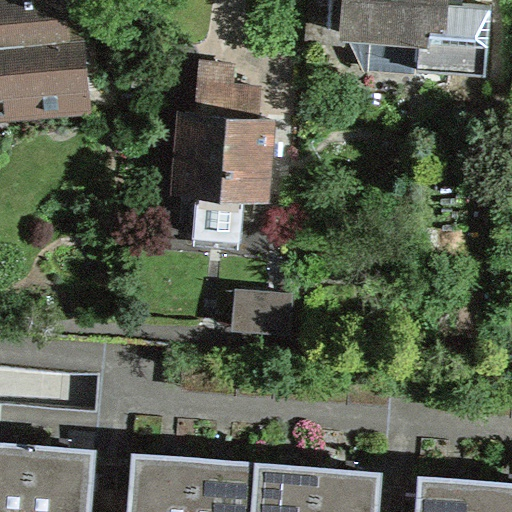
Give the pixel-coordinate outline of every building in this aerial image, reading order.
[(0,0),(0,115),(12,114),(11,103),(89,96),(83,37),(59,39),(57,15),(65,15),(64,0),(0,0)] [(445,1),(445,0),(309,0),(307,38),(344,41),(346,29),(420,35),(417,65),(486,71),(491,4),(445,1)] [(227,114),(230,83),(232,62),(201,59),(196,111),(227,114)] [(230,83),(227,114),(257,116),(259,86),(230,83)] [(257,116),(227,114),(196,111),(186,110),(180,186),(197,188),(244,192),(262,193),(268,117),(257,116)] [(241,238),(244,192),(197,188),(193,234),(241,238)] [(238,391),(240,367),(203,364),(201,388),(238,391)] [(238,391),(275,394),(277,370),(240,367),(238,391)] [(277,370),(275,394),(313,397),(315,373),(277,370)] [(313,397),(350,400),(352,376),(315,373),(313,397)] [(387,403),(389,379),(352,376),(350,400),(387,403)] [(439,407),(476,410),(478,386),(441,383),(439,407)] [(511,388),(478,386),(476,410),(511,413),(511,388)] [(0,511),(26,511),(32,443),(0,440),(0,511)] [(26,511),(89,511),(95,449),(32,443),(26,511)] [(132,451),(127,511),(190,511),(195,456),(132,451)] [(195,456),(190,511),(252,511),(257,461),(195,456)] [(257,461),(252,511),(314,511),(318,466),(257,461)] [(314,511),(377,511),(381,471),(318,466),(314,511)] [(478,511),(481,479),(419,474),(415,511),(478,511)] [(511,511),(511,481),(481,479),(478,511),(511,511)]
